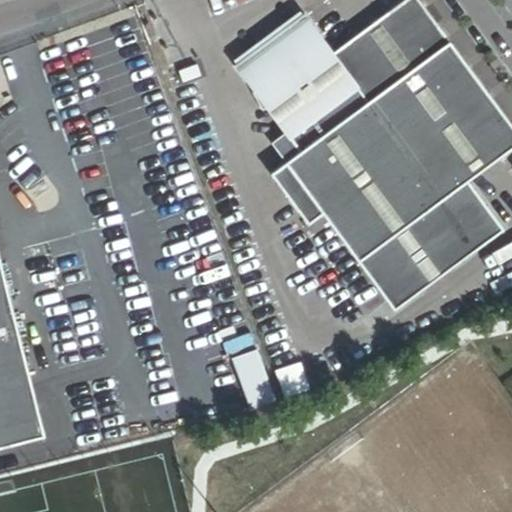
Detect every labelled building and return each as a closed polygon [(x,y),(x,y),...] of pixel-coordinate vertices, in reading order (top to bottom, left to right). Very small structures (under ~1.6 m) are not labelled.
[(465,183),(511,148),(511,127),(417,0),(403,0),(331,54),(305,19),(236,70),(245,83),(262,105),(297,153),(284,163),(358,263),(465,183)] [(305,19),(299,11),(230,62),(236,70),(305,19)] [(262,105),(245,83),(237,89),(254,111),(262,105)] [(396,313),(503,233),(465,183),(358,263),(396,313)] [(0,446),(43,435),(0,266),(0,446)]
